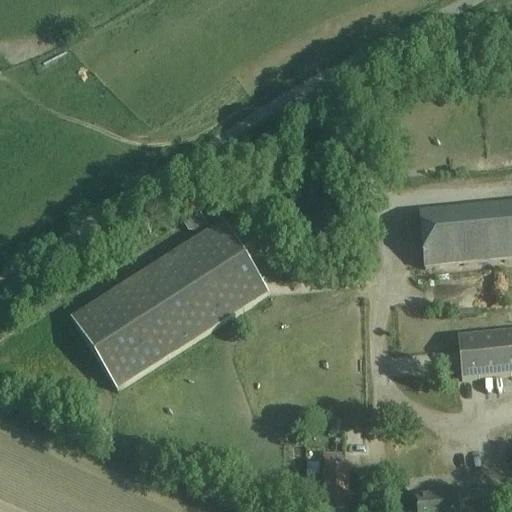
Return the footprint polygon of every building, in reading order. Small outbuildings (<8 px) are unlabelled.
[(423,269),(511,260),(511,204),(418,213),(423,269)] [(71,323),(116,395),(268,298),(222,226),(71,323)] [(462,381),(511,375),(511,333),(457,339),(462,381)] [(411,353),(436,352),(435,339),(410,340),(411,353)] [(326,511),(348,511),(346,465),(324,466),(326,511)] [(418,511),(511,511),(511,488),(417,496),(418,511)]
